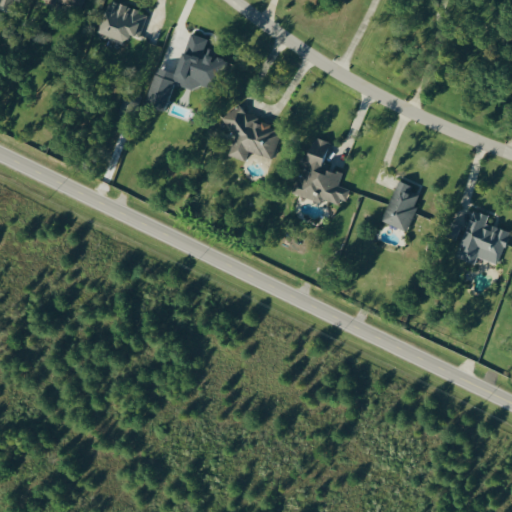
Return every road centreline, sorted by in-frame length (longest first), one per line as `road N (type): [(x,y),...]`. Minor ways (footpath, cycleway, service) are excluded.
road 1 (residential): [(0,159),(511,404)]
road 2 (residential): [(511,155),(359,91),(227,0)]
